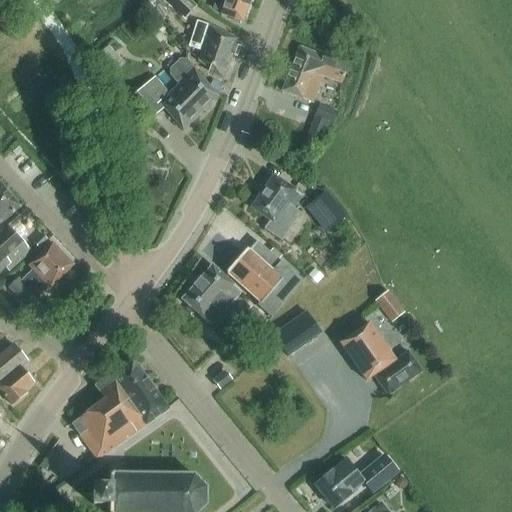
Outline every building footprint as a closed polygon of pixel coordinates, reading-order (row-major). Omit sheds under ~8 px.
[(196,7),(188,0),(163,0),(184,19),(196,7)] [(217,0),(213,10),(221,13),(220,15),(242,23),(250,0),(217,0)] [(223,80),(236,40),(223,34),(224,31),(213,24),(200,62),(210,68),(209,71),(223,80)] [(340,84),(347,67),(325,58),(299,48),(281,92),(312,104),(322,77),(340,84)] [(92,60),(106,75),(115,67),(102,52),(92,60)] [(217,97),(189,65),(185,60),(179,60),(169,69),(170,76),(173,80),(178,85),(169,95),(154,78),(128,100),(148,123),(163,109),(183,131),(217,97)] [(337,113),(318,105),(309,128),(328,136),(337,113)] [(301,195),(272,176),(250,209),(279,228),(301,195)] [(0,224),(20,208),(0,184),(0,224)] [(326,193),(312,204),(331,229),(345,218),(326,193)] [(8,272),(30,252),(11,229),(0,238),(0,271),(4,268),(8,272)] [(47,241),(41,234),(31,243),(38,250),(47,241)] [(270,319),(301,283),(257,242),(248,252),(247,250),(226,273),(259,304),(257,307),(270,319)] [(49,289),(73,266),(51,244),(28,266),(32,271),(21,282),(18,279),(8,288),(26,307),(35,298),(37,299),(49,288),(49,289)] [(211,326),(240,293),(211,266),(181,301),(211,326)] [(323,277),(314,268),(307,275),(316,284),(323,277)] [(390,324),(403,314),(386,293),(374,302),(390,324)] [(266,321),(251,307),(242,317),(257,331),(266,321)] [(315,330),(300,309),(268,333),(282,353),(315,330)] [(365,383),(372,378),(386,397),(420,373),(406,353),(394,362),(367,325),(338,345),(365,383)] [(13,345),(1,355),(0,354),(0,392),(11,406),(26,394),(23,391),(33,383),(20,368),(27,362),(13,345)] [(97,460),(167,410),(132,360),(97,385),(94,387),(104,401),(71,425),(97,460)] [(219,391),(230,381),(223,373),(212,382),(219,391)] [(372,495),(398,473),(383,454),(356,476),(363,484),(372,495)] [(330,472),(313,486),(332,510),(349,496),(349,495),(363,484),(356,476),(345,462),(331,473),(330,472)] [(109,487),(107,487),(96,487),(96,486),(93,486),(93,506),(96,505),(110,506),(109,511),(199,511),(205,507),(205,505),(205,491),(204,489),(194,478),(191,477),(109,476),(109,487)]
